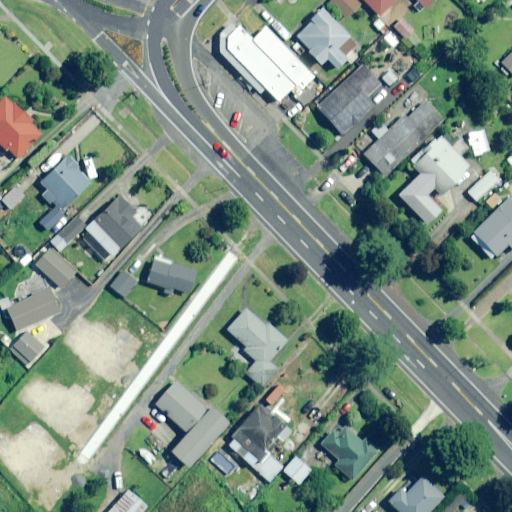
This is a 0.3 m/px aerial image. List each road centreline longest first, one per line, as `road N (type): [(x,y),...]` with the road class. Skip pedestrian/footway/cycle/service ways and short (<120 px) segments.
road 1 (primary): [(186,100),(511,448)]
road 2 (tertiary): [(186,100),(137,76),(69,0)]
